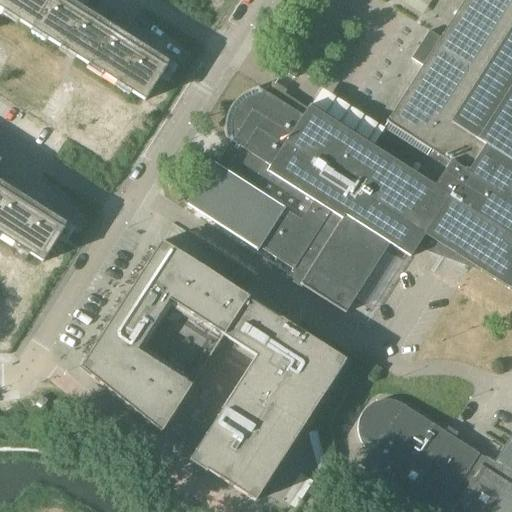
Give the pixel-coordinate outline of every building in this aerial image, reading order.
[(0,0),(0,9),(33,30),(59,47),(68,53),(144,101),(159,77),(162,73),(166,68),(96,24),(85,17),(81,14),(58,0),(0,0)] [(212,161),(185,204),(257,251),(259,248),(293,269),(288,277),(345,313),(346,312),(344,310),(387,243),(389,244),(410,257),(419,242),(421,243),(422,244),(423,245),(425,247),(427,248),(429,250),(431,251),(434,251),(436,252),(439,252),(441,251),(443,251),(445,251),(447,251),(448,251),(450,252),(452,253),(466,262),(468,261),(472,263),(482,266),(480,269),(479,271),(511,291),(511,434),(494,463),(470,448),(439,428),(429,421),(402,404),(395,401),(387,399),(380,400),(373,403),(367,407),(366,407),(361,413),(357,420),(357,427),(360,442),(365,448),(369,452),(361,466),(378,477),(372,487),(411,511),(441,511),(447,504),(453,508),(452,509),(457,511),(511,511),(511,0),(465,0),(441,38),(428,30),(410,58),(423,66),(388,121),(386,122),(382,128),(370,147),(309,108),(310,106),(309,106),(307,109),(273,87),(275,84),(274,83),(273,85),(271,83),(265,92),(257,87),(256,88),(252,89),(249,90),(246,92),(243,94),(240,96),(237,98),(235,101),(232,104),(230,107),(229,110),(227,113),(226,116),(225,120),(225,123),(224,127),(224,131),(225,134),(225,138),(231,141),(216,164),(214,163),(214,162),(212,161)] [(294,78),(302,66),(281,53),(281,55),(283,56),(276,67),(294,78)] [(0,235),(42,263),(57,239),(60,234),(63,229),(0,188),(0,235)] [(284,294),(172,222),(167,231),(79,367),(126,405),(123,410),(157,437),(160,433),(207,471),(254,502),(261,490),(268,494),(283,470),(277,466),(345,360),(272,313),(284,294)]
